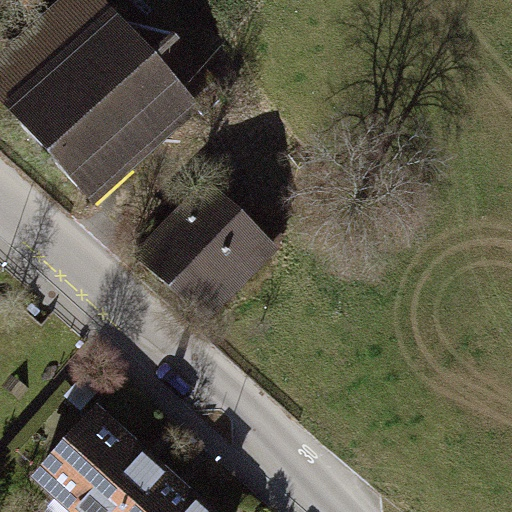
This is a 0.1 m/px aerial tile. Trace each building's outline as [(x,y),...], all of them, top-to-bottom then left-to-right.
[(43,0),(10,0),(25,17),(43,0)] [(208,107),(107,9),(0,109),(0,115),(96,216),(208,107)] [(280,251),(214,195),(148,270),(214,327),(280,251)] [(112,511),(162,455),(89,394),(23,474),(66,511),(112,511)] [(231,511),(162,455),(112,511),(231,511)]
